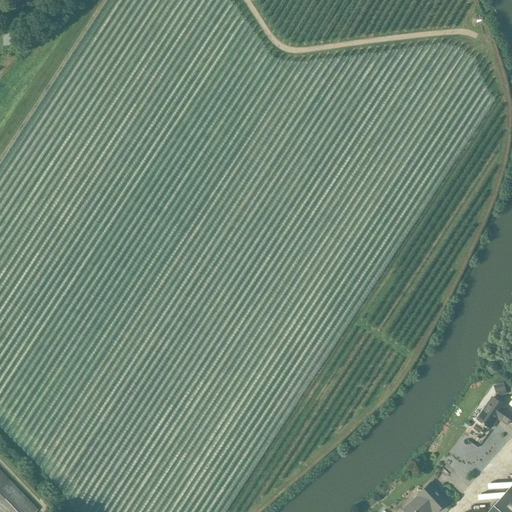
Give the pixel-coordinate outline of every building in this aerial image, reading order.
[(278,67),(287,56),(267,41),(258,52),(278,67)] [(499,396),(507,394),(504,382),(494,385),(496,393),(498,393),(499,396)] [(508,425),(511,419),(511,412),(506,408),(507,406),(493,396),(477,419),(491,429),(499,418),(508,425)] [(0,511),(35,511),(38,509),(0,469),(0,511)] [(402,510),(404,511),(429,511),(431,511),(432,511),(436,511),(447,502),(437,490),(438,490),(431,482),(416,495),(417,496),(402,510)] [(511,511),(511,485),(488,511),(511,511)]
